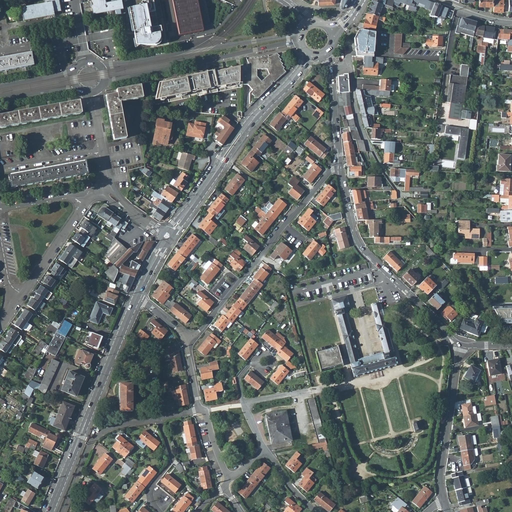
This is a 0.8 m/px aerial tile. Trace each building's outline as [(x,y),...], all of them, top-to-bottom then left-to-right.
[(45,0),(46,4),(22,8),(23,17),(24,21),(47,17),(55,16),(54,13),(61,11),(59,0),(45,0)] [(104,0),(97,0),(92,1),(93,6),(92,6),(94,14),(108,12),(113,11),(116,10),(117,15),(122,14),(121,10),(124,9),(122,0),(119,0),(105,3),(104,0)] [(134,35),(136,45),(156,48),(157,47),(158,47),(160,45),(160,43),(160,41),(159,32),(161,32),(160,26),(158,26),(155,11),(154,3),(150,3),(149,0),(147,0),(142,1),(138,6),(132,7),(136,31),(137,31),(137,33),(134,35)] [(170,0),(177,36),(178,36),(195,33),(203,32),(203,31),(197,0),(170,0)] [(344,8),(345,7),(348,0),(340,0),(340,5),(340,6),(340,7),(341,8),(342,8),(343,9),(344,8)] [(431,11),(434,4),(424,0),(418,0),(416,5),(431,11)] [(503,12),(503,0),(493,0),(493,12),(503,12)] [(378,17),(381,9),(382,6),(384,7),(387,8),(387,7),(388,8),(389,6),(384,4),(371,1),(368,14),(378,17)] [(439,18),(440,15),(438,14),(441,6),(434,4),(431,11),(429,16),(439,18)] [(357,27),(374,31),(378,19),(384,21),(385,17),(379,17),(378,17),(368,14),(366,19),(365,19),(363,23),(360,22),(357,27)] [(474,32),(473,32),(476,23),(461,18),(459,27),(457,27),(455,34),(459,35),(459,34),(470,37),(470,36),(473,37),(474,32)] [(477,25),(475,35),(478,36),(478,39),(478,40),(479,41),(478,44),(479,44),(478,51),(480,51),(480,53),(481,53),(479,64),(483,65),(485,52),(485,47),(481,46),(482,41),(482,38),(484,27),(477,25)] [(498,38),(499,29),(484,27),(482,38),(488,39),(498,40),(498,38)] [(498,38),(508,40),(509,39),(510,39),(510,41),(510,45),(511,45),(511,46),(508,46),(508,52),(511,52),(511,51),(511,30),(506,30),(499,29),(498,38)] [(375,32),(358,30),(354,39),(359,39),(357,50),(358,52),(374,53),(375,32)] [(402,34),(395,33),(394,53),(403,53),(408,47),(401,47),(402,34)] [(432,46),(442,47),(442,36),(425,35),(425,37),(426,37),(426,39),(428,39),(432,39),(432,46)] [(0,72),(38,65),(35,53),(0,59),(0,72)] [(245,66),(241,68),(242,88),(242,89),(248,89),(253,94),(253,93),(255,95),(252,98),(254,100),(258,100),(267,89),(266,88),(273,82),(274,83),(276,81),(285,73),(278,53),(245,59),(249,66),(246,68),(245,66)] [(367,56),(367,59),(363,59),(362,74),(376,75),(377,60),(373,59),(374,57),(367,56)] [(466,86),(469,65),(461,64),(459,76),(450,75),(449,84),(466,86)] [(212,71),(185,76),(185,79),(160,84),(160,85),(158,85),(154,105),(191,98),(190,97),(194,96),(194,97),(211,94),(211,93),(214,92),(215,93),(238,88),(242,88),(241,68),(239,69),(239,67),(212,73),(212,71)] [(338,76),(338,77),(339,93),(341,93),(349,92),(351,92),(349,74),(343,74),(343,75),(338,76)] [(367,90),(379,91),(389,91),(390,80),(380,79),(380,87),(374,86),(362,84),(362,89),(367,90)] [(324,94),(309,83),(303,90),(318,102),(324,94)] [(463,105),(466,86),(449,84),(447,102),(463,105)] [(117,90),(118,94),(106,96),(116,140),(128,138),(120,102),(143,97),(140,85),(117,90)] [(372,106),(370,96),(364,94),(363,91),(356,91),(359,104),(366,103),(367,108),(372,106)] [(349,92),(341,93),(344,107),(350,106),(349,92)] [(302,102),(295,96),(283,111),(290,117),(294,113),(302,102)] [(0,115),(0,127),(0,128),(82,113),(80,101),(0,115)] [(359,104),(362,116),(369,115),(368,110),(373,109),(372,106),(367,108),(366,103),(359,104)] [(463,105),(450,103),(447,119),(461,121),(461,118),(463,110),(463,106),(463,105)] [(352,114),(350,106),(344,107),(343,107),(346,115),(352,114)] [(463,110),(461,118),(469,119),(470,111),(465,110),(463,110)] [(287,119),(288,120),(290,117),(283,111),(281,114),(279,113),(269,124),(277,131),(287,119)] [(228,123),(230,120),(223,115),(221,118),(220,118),(217,122),(218,123),(223,126),(224,129),(222,132),(218,129),(215,134),(218,137),(216,140),(222,145),(234,128),(230,125),(228,123)] [(362,116),(363,123),(365,128),(372,128),(380,129),(381,127),(379,127),(379,125),(375,124),(374,115),(369,115),(362,116)] [(163,122),(164,120),(157,119),(156,126),(153,144),(159,145),(159,143),(167,144),(168,138),(171,139),(174,125),(171,124),(163,122)] [(347,120),(348,126),(349,127),(355,127),(353,119),(347,120)] [(469,129),(476,129),(477,119),(470,119),(469,129)] [(188,124),(187,136),(204,138),(205,125),(188,124)] [(445,125),(444,133),(459,135),(455,158),(463,159),(468,129),(445,125)] [(372,128),(371,139),(380,139),(381,135),(382,135),(382,131),(384,132),(384,133),(391,133),(391,129),(380,129),(372,128)] [(348,133),(342,133),(343,138),(343,142),(351,141),(348,133)] [(271,140),(263,134),(252,149),(255,152),(258,155),(259,155),(271,140)] [(324,148),(310,137),(304,144),(319,156),(319,155),(323,158),(327,152),(324,149),(324,148)] [(511,138),(511,146),(504,146),(504,147),(500,146),(500,150),(511,150),(511,138)] [(296,146),(290,141),(287,145),(293,150),(296,146)] [(355,154),(353,145),(352,145),(351,141),(347,141),(343,142),(345,155),(355,154)] [(394,154),(394,153),(394,144),(385,143),(385,142),(371,141),(372,144),(382,144),(385,145),(385,147),(384,153),(394,154)] [(288,156),(293,150),(287,145),(282,151),(288,156)] [(255,159),(252,156),(255,152),(252,149),(241,163),(251,171),(258,162),(255,159)] [(188,170),(192,159),(194,160),(195,156),(182,152),(180,159),(178,167),(188,170)] [(384,153),(383,163),(399,164),(400,162),(398,162),(399,157),(394,157),(394,154),(384,153)] [(345,155),(347,167),(349,166),(356,165),(357,167),(361,167),(360,162),(356,163),(356,161),(358,160),(358,157),(355,157),(355,154),(345,155)] [(498,165),(497,165),(496,171),(509,171),(510,155),(499,154),(498,165)] [(88,174),(86,161),(9,176),(11,188),(88,174)] [(304,178),(311,184),(322,170),(315,164),(304,178)] [(357,167),(349,166),(348,175),(361,176),(361,175),(363,175),(364,171),(361,171),(361,167),(357,167)] [(149,177),(152,172),(146,169),(145,168),(142,172),(149,177)] [(390,176),(393,182),(399,182),(399,172),(405,173),(405,169),(390,169),(390,176)] [(405,173),(404,191),(430,191),(431,189),(423,189),(423,188),(409,188),(409,175),(418,176),(418,170),(405,169),(405,173)] [(175,183),(172,181),(169,184),(172,186),(173,185),(181,191),(187,182),(186,181),(188,177),(182,172),(175,183)] [(244,179),(237,173),(225,188),(232,194),(244,179)] [(294,177),(288,183),(293,187),(288,193),(297,199),(304,191),(296,184),(299,181),(294,177)] [(380,178),(368,178),(368,187),(383,187),(383,184),(381,183),(382,181),(380,181),(380,178)] [(499,184),(502,185),(502,196),(511,196),(511,192),(511,191),(511,178),(499,178),(499,184)] [(335,191),(328,185),(316,199),(323,205),(335,191)] [(178,193),(168,186),(161,195),(165,198),(171,202),(172,201),(178,193)] [(367,190),(352,190),(354,204),(361,203),(361,199),(366,198),(366,194),(367,194),(367,190)] [(166,212),(172,204),(165,199),(165,198),(161,195),(154,191),(152,194),(154,196),(155,195),(157,197),(162,201),(159,205),(154,202),(153,203),(166,212)] [(218,197),(217,197),(207,211),(209,213),(213,216),(214,217),(221,208),(228,199),(221,193),(218,197)] [(272,206),(269,210),(266,208),(264,206),(261,209),(274,220),(286,205),(278,199),(272,206)] [(354,204),(355,209),(365,207),(366,210),(373,209),(372,201),(364,202),(361,203),(354,204)] [(153,215),(160,220),(166,212),(153,203),(151,207),(153,208),(154,207),(155,208),(156,209),(152,214),(153,215)] [(426,204),(417,204),(417,212),(437,213),(437,210),(430,210),(431,203),(427,203),(426,204)] [(102,209),(97,215),(108,222),(113,213),(106,208),(105,208),(103,207),(102,208),(102,209)] [(262,216),(263,217),(260,221),(254,228),(262,234),(274,220),(261,209),(258,207),(255,210),(259,213),(258,213),(262,216)] [(224,210),(221,208),(214,217),(216,218),(217,219),(224,210)] [(313,211),(309,208),(298,222),(308,230),(318,218),(311,213),(313,211)] [(365,220),(370,220),(373,220),(372,216),(372,217),(371,211),(366,212),(366,210),(356,211),(358,220),(363,220),(365,220)] [(501,221),(501,222),(511,221),(511,210),(500,211),(500,215),(501,215),(506,215),(506,219),(501,219),(501,221)] [(342,218),(340,212),(327,215),(328,216),(333,220),(342,218)] [(121,219),(113,213),(108,222),(106,224),(110,228),(113,224),(120,229),(121,227),(125,221),(121,219)] [(213,223),(210,220),(213,216),(209,213),(198,226),(209,235),(216,225),(213,223)] [(242,225),(246,220),(240,216),(236,220),(242,225)] [(328,216),(323,222),(329,226),(333,220),(328,216)] [(365,224),(368,224),(368,228),(369,228),(369,232),(369,237),(374,237),(378,237),(378,233),(380,233),(380,228),(382,228),(381,223),(384,223),(384,219),(379,220),(373,220),(370,220),(365,220),(365,224)] [(458,229),(466,229),(466,238),(480,238),(480,229),(470,229),(470,221),(459,220),(458,229)] [(80,231),(90,238),(94,241),(95,238),(91,236),(96,228),(85,221),(81,227),(82,228),(80,231)] [(348,246),(343,227),(334,230),(340,249),(348,246)] [(83,248),(90,238),(80,231),(78,234),(77,233),(72,239),(80,245),(79,245),(83,248)] [(108,233),(106,237),(112,242),(115,238),(110,234),(108,233)] [(199,240),(191,234),(179,249),(187,255),(199,240)] [(259,246),(246,235),(243,239),(247,242),(243,248),(252,255),(259,246)] [(208,240),(216,246),(220,240),(221,239),(219,238),(217,240),(211,236),(208,240)] [(112,242),(107,250),(104,254),(110,261),(113,265),(116,263),(128,250),(115,237),(115,238),(112,242)] [(226,245),(229,242),(223,237),(221,239),(220,240),(226,245)] [(128,250),(116,263),(113,265),(109,268),(105,273),(114,282),(117,274),(118,271),(120,272),(135,276),(141,265),(133,261),(130,267),(128,266),(126,265),(125,267),(123,264),(133,253),(133,251),(135,252),(137,252),(138,249),(139,247),(141,249),(142,250),(142,251),(139,257),(143,260),(154,241),(141,242),(129,249),(128,250)] [(320,247),(313,241),(303,254),(310,260),(320,247)] [(291,251),(281,242),(270,256),(274,259),(277,255),(284,260),(291,251)] [(65,253),(78,261),(84,254),(71,245),(65,253)] [(236,247),(232,252),(230,255),(234,258),(230,264),(238,271),(245,262),(238,257),(242,252),(236,247)] [(425,252),(435,261),(438,258),(429,248),(425,252)] [(167,264),(175,270),(187,255),(179,249),(167,264)] [(383,258),(397,271),(403,265),(400,261),(390,251),(383,258)] [(73,269),(78,261),(65,253),(60,260),(73,269)] [(474,254),(454,253),(454,260),(457,260),(457,262),(474,263),(474,254)] [(216,259),(213,263),(212,262),(212,263),(208,260),(204,266),(207,269),(200,277),(208,283),(220,268),(219,268),(222,264),(216,259)] [(57,278),(63,269),(56,263),(51,270),(52,272),(51,274),(57,278)] [(253,277),(255,278),(252,282),(259,288),(260,287),(262,284),(263,285),(266,281),(264,279),(272,269),(265,264),(262,268),(261,268),(253,277)] [(66,271),(63,269),(57,278),(60,280),(66,271)] [(415,274),(410,269),(403,277),(412,286),(419,278),(419,277),(415,274)] [(132,284),(135,276),(120,272),(119,275),(123,276),(122,278),(120,277),(118,281),(119,282),(117,286),(121,288),(121,287),(123,284),(128,286),(126,289),(126,290),(129,291),(132,284)] [(49,277),(47,275),(43,282),(50,287),(57,278),(51,274),(49,277)] [(436,286),(427,277),(418,287),(422,290),(423,290),(428,294),(436,286)] [(437,288),(440,291),(448,283),(445,280),(437,288)] [(152,296),(163,305),(166,307),(171,301),(167,298),(170,295),(169,294),(173,289),(164,281),(152,296)] [(246,304),(259,288),(252,282),(239,298),(246,304)] [(35,293),(37,294),(35,297),(41,301),(45,295),(48,298),(50,294),(40,286),(35,293)] [(114,289),(109,287),(103,300),(115,305),(118,296),(119,291),(114,289)] [(214,302),(200,291),(197,294),(202,298),(198,304),(206,311),(214,302)] [(437,310),(444,302),(441,300),(437,296),(435,294),(428,301),(437,310)] [(346,296),(332,300),(335,311),(334,311),(335,315),(337,315),(345,345),(349,359),(341,361),(337,347),(315,353),(320,369),(349,361),(354,377),(365,374),(386,368),(386,369),(397,365),(381,306),(380,303),(371,306),(375,321),(373,322),(374,326),(375,325),(377,332),(378,332),(384,354),(383,354),(382,353),(371,356),(361,359),(359,360),(353,339),(354,338),(352,331),(351,331),(346,313),(350,311),(346,296)] [(27,305),(35,310),(41,301),(35,297),(33,300),(31,299),(27,305)] [(471,308),(475,303),(471,297),(465,302),(471,308)] [(234,319),(236,315),(239,318),(243,313),(241,310),(246,304),(239,298),(226,313),(234,319)] [(166,307),(170,310),(185,323),(191,315),(176,303),(175,303),(172,300),(171,301),(166,307)] [(114,308),(97,301),(93,312),(102,316),(104,313),(110,316),(114,308)] [(272,311),(278,304),(275,301),(269,308),(272,311)] [(449,306),(448,305),(440,314),(446,320),(448,318),(451,321),(457,314),(454,311),(456,309),(451,304),(449,306)] [(511,306),(492,307),(500,323),(505,323),(506,324),(511,323),(511,306)] [(21,318),(28,324),(34,316),(26,311),(21,318)] [(102,316),(93,312),(89,320),(99,325),(102,316)] [(214,325),(221,331),(226,326),(229,321),(231,322),(234,319),(226,313),(223,316),(222,315),(214,325)] [(483,324),(483,322),(482,321),(483,318),(478,316),(472,313),(468,321),(464,320),(460,329),(472,334),(478,336),(480,331),(483,324)] [(15,326),(23,331),(24,330),(28,333),(30,332),(33,327),(28,324),(21,318),(15,326)] [(166,331),(152,319),(149,323),(155,328),(151,333),(160,340),(166,331)] [(52,340),(48,346),(46,350),(46,351),(55,356),(65,337),(72,325),(63,320),(60,325),(58,329),(57,329),(56,331),(54,335),(52,340)] [(51,325),(57,329),(58,329),(60,325),(54,321),(51,325)] [(50,324),(46,329),(54,335),(56,331),(57,329),(51,325),(50,324)] [(253,335),(245,328),(243,331),(250,337),(251,336),(252,337),(253,335)] [(6,336),(8,337),(6,340),(16,346),(21,339),(21,337),(18,335),(19,334),(11,329),(6,336)] [(149,337),(140,330),(136,335),(145,342),(149,337)] [(268,331),(262,338),(275,349),(281,341),(282,340),(283,338),(277,333),(274,336),(268,331)] [(88,343),(87,345),(97,348),(102,336),(92,332),(90,338),(88,343)] [(209,337),(208,336),(198,349),(205,355),(213,346),(215,348),(221,342),(211,334),(209,337)] [(256,345),(249,339),(237,353),(244,359),(256,345)] [(7,351),(10,354),(16,346),(6,340),(4,342),(3,341),(0,344),(0,349),(5,353),(6,351),(7,351)] [(46,344),(40,340),(37,344),(43,348),(45,344),(46,344)] [(282,346),(284,344),(281,341),(275,349),(278,351),(276,353),(286,361),(288,360),(292,354),(282,346)] [(43,348),(37,344),(32,352),(37,356),(43,348)] [(176,352),(175,347),(167,348),(168,353),(167,354),(168,358),(170,363),(172,373),(181,371),(177,351),(176,352)] [(93,355),(82,350),(79,349),(75,360),(75,361),(75,362),(75,363),(76,364),(77,365),(78,365),(81,366),(81,364),(85,365),(85,366),(85,367),(86,368),(87,369),(88,369),(89,368),(90,367),(91,366),(91,365),(90,364),(89,363),(93,355)] [(44,395),(59,362),(52,359),(38,390),(44,394),(44,395)] [(494,375),(494,372),(501,371),(499,359),(494,360),(494,362),(487,363),(489,375),(494,375)] [(286,364),(291,369),(296,367),(288,360),(286,361),(287,362),(286,364)] [(210,366),(199,368),(201,379),(212,377),(211,370),(218,368),(217,361),(209,362),(210,366)] [(288,371),(281,365),(270,379),(277,384),(288,371)] [(480,370),(470,365),(467,372),(468,373),(465,378),(474,383),(480,370)] [(27,371),(24,376),(30,381),(33,375),(27,371)] [(83,377),(69,371),(61,390),(75,396),(83,377)] [(263,382),(250,371),(244,378),(257,389),(263,382)] [(166,381),(159,383),(160,390),(168,389),(166,381)] [(214,384),(214,387),(204,390),(206,400),(217,398),(216,392),(223,390),(221,382),(214,384)] [(22,393),(23,394),(29,398),(30,397),(33,390),(34,389),(28,388),(27,387),(28,386),(26,384),(22,393)] [(131,413),(131,385),(118,386),(118,413),(131,413)] [(189,404),(185,385),(175,388),(179,407),(189,404)] [(29,398),(23,394),(21,397),(28,402),(29,398)] [(495,404),(494,395),(489,396),(486,396),(487,401),(489,400),(490,405),(495,404)] [(74,406),(62,401),(57,414),(69,418),(74,406)] [(461,405),(463,416),(476,414),(475,407),(472,407),(471,403),(461,405)] [(285,411),(265,414),(270,444),(291,440),(285,411)] [(476,414),(463,416),(465,428),(478,425),(478,421),(481,420),(480,413),(476,414)] [(69,418),(57,414),(53,426),(65,431),(69,418)] [(499,426),(509,424),(508,420),(502,421),(501,415),(497,416),(499,426)] [(497,416),(490,417),(492,427),(499,426),(497,416)] [(184,422),(185,426),(183,426),(185,433),(187,443),(188,443),(196,441),(192,424),(191,420),(184,422)] [(413,422),(412,425),(415,432),(422,430),(419,423),(417,420),(413,422)] [(49,431),(32,423),(28,431),(39,436),(40,433),(44,435),(46,433),(47,434),(48,432),(49,431)] [(498,445),(502,444),(499,426),(492,427),(494,438),(497,438),(498,445)] [(159,443),(144,431),(138,439),(141,441),(146,445),(153,451),(159,443)] [(46,436),(42,446),(51,450),(57,437),(57,436),(48,432),(47,434),(46,436)] [(472,449),(470,434),(461,436),(462,440),(459,441),(461,451),(472,449)] [(117,442),(120,444),(116,449),(114,450),(124,458),(132,447),(118,436),(115,440),(117,442)] [(25,448),(18,445),(16,450),(25,454),(29,448),(31,444),(36,446),(38,443),(30,439),(25,448)] [(198,445),(196,445),(196,441),(188,443),(192,459),(201,457),(198,445)] [(472,449),(461,451),(463,466),(470,465),(471,465),(474,460),(472,449)] [(39,452),(35,450),(32,455),(37,457),(34,463),(42,468),(49,455),(40,450),(39,452)] [(299,454),(296,451),(285,465),(294,472),(300,463),(295,459),(299,454)] [(111,459),(104,453),(92,469),(100,474),(111,459)] [(134,465),(127,460),(124,464),(131,469),(134,465)] [(124,464),(122,466),(125,468),(122,472),(126,475),(127,474),(130,470),(131,469),(124,464)] [(177,464),(173,467),(178,475),(181,472),(180,468),(177,464)] [(271,470),(263,464),(250,478),(259,485),(271,470)] [(156,472),(149,467),(137,482),(144,488),(156,472)] [(207,470),(206,467),(197,468),(202,489),(211,487),(208,470),(207,470)] [(313,472),(307,467),(302,473),(305,476),(298,484),(307,491),(316,480),(311,475),(313,472)] [(45,478),(33,471),(27,482),(37,488),(41,482),(42,483),(45,478)] [(468,480),(464,481),(461,471),(456,471),(450,473),(455,491),(465,488),(470,487),(468,480)] [(175,493),(180,486),(167,475),(161,482),(175,493)] [(238,493),(246,500),(259,485),(250,478),(238,493)] [(125,497),(132,503),(144,488),(137,482),(125,497)] [(100,489),(93,483),(81,499),(88,505),(100,489)] [(432,493),(424,487),(412,501),(419,508),(432,493)] [(36,493),(29,488),(22,500),(29,504),(36,493)] [(455,491),(459,507),(468,504),(467,500),(469,500),(468,496),(472,495),(470,488),(466,489),(465,488),(455,491)] [(334,504),(319,492),(313,499),(329,511),(334,504)] [(171,511),(182,511),(190,502),(193,498),(187,493),(184,497),(183,496),(171,511)] [(2,511),(10,511),(14,505),(16,501),(10,497),(2,511)] [(284,501),(289,505),(283,511),(298,511),(301,509),(287,498),(284,501)] [(229,511),(217,502),(211,509),(214,511),(229,511)] [(19,508),(21,509),(20,511),(33,511),(34,511),(21,503),(19,508)]
